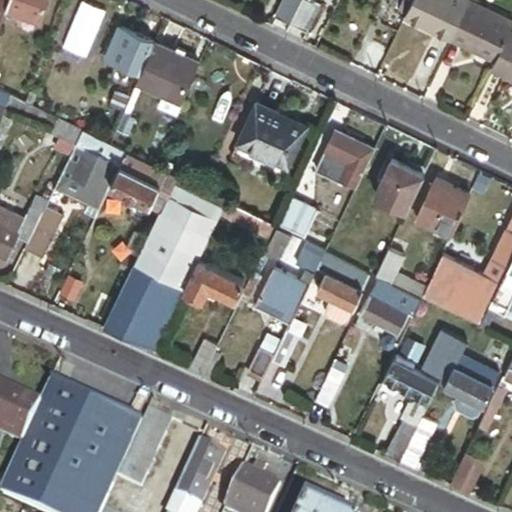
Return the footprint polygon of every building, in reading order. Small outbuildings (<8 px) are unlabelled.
[(0,0),(0,21),(6,7),(8,0),(0,0)] [(8,0),(6,7),(38,19),(45,0),(8,0)] [(284,0),(276,17),(290,23),(301,0),(284,0)] [(303,0),(301,0),(290,23),(308,31),(319,7),(303,0)] [(462,0),(413,0),(405,19),(448,39),(466,2),(462,0)] [(466,2),(448,39),(494,61),(507,33),(511,24),(466,2)] [(153,46),(155,43),(119,26),(103,57),(139,75),(153,46)] [(494,61),(490,69),(511,79),(511,34),(507,33),(494,61)] [(179,105),(198,68),(153,46),(139,75),(135,83),(179,105)] [(32,93),(25,90),(21,102),(27,105),(32,93)] [(0,91),(0,109),(4,111),(10,96),(0,91)] [(119,116),(128,98),(116,91),(107,110),(119,116)] [(257,103),(238,143),(288,167),(307,126),(257,103)] [(72,144),(78,130),(53,117),(46,132),(58,137),(52,148),(67,155),(72,144)] [(124,152),(78,130),(72,144),(82,149),(76,162),(70,175),(96,188),(108,162),(118,166),(124,152)] [(373,148),(335,130),(316,169),(354,187),(373,148)] [(137,158),(124,152),(118,166),(108,187),(147,206),(156,185),(130,173),(137,158)] [(99,209),(108,187),(118,166),(108,162),(96,188),(70,175),(76,162),(67,157),(53,187),(88,204),(99,209)] [(137,158),(130,173),(156,185),(167,191),(174,176),(137,158)] [(375,196),(407,211),(424,175),(405,166),(393,160),(375,196)] [(424,175),(427,169),(408,160),(405,166),(424,175)] [(226,202),(174,176),(167,191),(107,326),(140,341),(139,342),(156,350),(186,286),(204,249),(219,216),(226,202)] [(450,237),(471,195),(436,178),(416,220),(450,237)] [(20,232),(31,237),(47,202),(49,196),(36,190),(25,215),(21,224),(23,224),(20,232)] [(294,198),(281,225),(305,236),(318,209),(294,198)] [(64,210),(47,202),(31,237),(26,248),(43,256),(64,210)] [(270,240),(277,227),(226,202),(219,216),(270,240)] [(0,203),(0,218),(6,221),(7,217),(9,218),(13,210),(0,203)] [(99,209),(88,204),(85,211),(95,217),(99,209)] [(13,210),(9,218),(21,224),(25,215),(13,210)] [(511,215),(491,259),(507,267),(511,257),(511,215)] [(0,250),(9,254),(20,232),(23,224),(21,224),(9,218),(7,217),(6,221),(0,218),(0,250)] [(291,234),(277,227),(270,240),(263,254),(273,259),(280,257),(291,234)] [(405,254),(389,246),(375,275),(379,277),(421,298),(423,292),(427,284),(398,269),(405,254)] [(204,249),(186,286),(207,296),(212,286),(236,298),(246,278),(204,258),(208,251),(204,249)] [(326,272),(317,290),(353,308),(368,276),(324,255),(318,268),(326,272)] [(442,255),(427,284),(423,292),(477,319),(495,281),(485,276),(480,286),(460,276),(465,266),(442,255)] [(257,304),(292,321),(316,272),(308,268),(304,278),(275,265),(257,304)] [(480,286),(485,276),(465,266),(460,276),(480,286)] [(511,269),(507,267),(482,318),(493,323),(500,327),(511,301),(511,269)] [(379,277),(360,314),(362,315),(371,319),(374,321),(384,326),(397,332),(408,312),(412,314),(421,298),(379,277)] [(371,319),(362,315),(357,326),(366,330),(371,319)] [(482,318),(478,326),(489,331),(493,323),(482,318)] [(384,326),(374,321),(369,330),(380,335),(384,326)] [(276,353),(271,364),(284,370),(300,338),(286,332),(276,353)] [(428,362),(444,370),(458,343),(440,335),(428,362)] [(207,336),(192,366),(207,373),(222,343),(207,336)] [(458,343),(444,370),(450,373),(460,351),(463,346),(458,343)] [(271,364),(276,353),(262,345),(249,369),(265,377),(271,364)] [(500,370),(460,351),(450,373),(445,383),(484,402),(500,370)] [(414,361),(398,353),(386,377),(398,384),(401,391),(410,396),(415,393),(428,398),(437,380),(411,366),(414,361)] [(347,364),(335,358),(314,400),(327,406),(347,364)] [(97,399),(54,380),(43,405),(26,443),(2,495),(39,511),(103,511),(119,477),(142,425),(95,404),(97,399)] [(0,431),(26,443),(43,405),(0,384),(0,431)] [(414,403),(410,411),(422,417),(426,409),(414,403)] [(404,417),(386,453),(401,460),(422,417),(410,411),(405,408),(401,416),(404,417)] [(149,410),(142,425),(119,477),(145,489),(175,422),(149,410)] [(220,457),(198,447),(185,477),(206,487),(220,457)] [(486,462),(467,453),(452,484),(471,493),(486,462)] [(268,511),(281,485),(243,468),(225,508),(232,511),(268,511)] [(194,511),(206,487),(185,477),(169,511),(194,511)] [(338,511),(309,498),(302,511),(338,511)]
